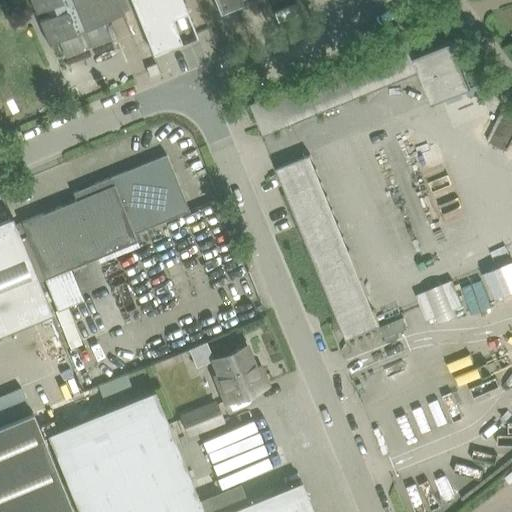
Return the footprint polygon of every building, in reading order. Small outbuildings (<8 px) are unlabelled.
[(59,39),(66,57),(84,50),(83,47),(91,44),(92,46),(110,39),(103,21),(124,12),(118,0),(30,0),(36,12),(53,5),(56,13),(39,20),(49,43),(59,39)] [(132,0),(154,53),(198,35),(183,0),(132,0)] [(214,0),(220,13),(253,0),(214,0)] [(298,3),(275,13),(278,21),(301,12),(298,3)] [(264,135),(282,127),(420,71),(433,103),(471,87),(452,41),(415,56),(408,39),(251,103),(264,135)] [(146,67),(150,76),(159,72),(156,63),(146,67)] [(21,221),(29,240),(44,278),(137,240),(134,233),(189,210),(166,153),(73,192),(76,199),(21,221)] [(310,154),(295,160),(277,167),(347,338),(380,325),(310,154)] [(12,216),(0,221),(0,333),(52,313),(12,216)] [(287,247),(275,250),(282,280),(294,277),(287,247)] [(511,261),(489,267),(496,294),(511,290),(511,261)] [(417,293),(427,319),(462,305),(452,279),(417,293)] [(303,289),(294,291),(301,319),(309,317),(303,289)] [(210,339),(192,346),(199,364),(217,357),(210,339)] [(246,346),(227,354),(214,359),(220,374),(217,376),(227,400),(262,386),(246,346)] [(314,511),(302,480),(283,487),(223,511),(204,511),(155,390),(47,434),(79,511),(314,511)] [(190,432),(222,419),(215,404),(184,417),(190,432)] [(32,410),(0,423),(0,511),(53,511),(71,505),(32,410)] [(242,483),(213,492),(218,506),(231,502),(232,507),(248,502),(242,483)]
